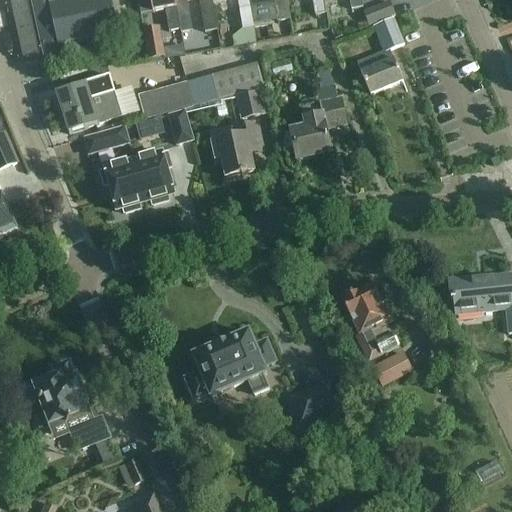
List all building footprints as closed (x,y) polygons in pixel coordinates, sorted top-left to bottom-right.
[(118,35),(110,0),(82,0),(55,6),(53,0),(32,0),(31,0),(32,3),(28,3),(27,1),(11,5),(25,67),(41,64),(40,61),(44,60),(45,63),(66,58),(64,47),(118,35)] [(169,34),(181,32),(175,0),(150,0),(153,14),(166,12),(169,34)] [(175,0),(181,32),(181,35),(192,33),(187,2),(200,0),(175,0)] [(254,28),(251,10),(249,0),(212,0),(214,6),(226,4),(225,0),(237,0),(243,31),(254,28)] [(249,0),(251,10),(274,6),(277,23),(290,21),(286,0),(249,0)] [(324,0),(312,0),(316,17),(327,15),(324,0)] [(361,0),(349,0),(351,12),(363,9),(361,0)] [(212,2),(200,4),(205,34),(217,32),(212,2)] [(395,18),(390,6),(389,4),(364,14),(370,28),(395,18)] [(374,29),(384,55),(358,66),(371,98),(403,84),(390,52),(404,47),(394,21),(374,29)] [(150,60),(164,58),(159,31),(145,33),(150,60)] [(223,51),(203,56),(205,66),(226,61),(223,51)] [(246,69),(252,92),(264,89),(258,66),(246,69)] [(246,69),(234,72),(240,95),(252,92),(246,69)] [(223,75),(229,99),(240,95),(234,72),(223,75)] [(223,75),(211,79),(217,102),(229,99),(223,75)] [(56,96),(69,136),(99,127),(99,126),(122,119),(115,95),(115,94),(110,77),(85,85),(86,87),(56,96)] [(217,102),(211,79),(199,82),(206,105),(217,102)] [(199,82),(187,85),(193,108),(206,105),(199,82)] [(181,112),(193,108),(187,85),(175,89),(181,112)] [(181,112),(175,89),(163,92),(170,115),(181,112)] [(170,115),(163,92),(152,95),(158,118),(170,115)] [(260,94),(237,99),(242,122),(265,116),(260,94)] [(158,118),(152,95),(140,98),(146,121),(158,118)] [(307,130),(291,134),(297,163),(314,160),(313,157),(331,153),(326,132),(347,127),(341,102),(302,110),(307,130)] [(196,132),(207,131),(205,107),(193,109),(196,132)] [(193,143),(185,114),(169,119),(177,148),(193,143)] [(244,138),(212,145),(216,162),(222,161),(227,181),(254,175),(250,154),(263,151),(257,126),(242,129),(244,138)] [(124,130),(85,142),(90,157),(129,146),(124,130)] [(0,173),(16,166),(4,137),(0,138),(0,173)] [(163,155),(134,163),(146,205),(152,204),(153,208),(169,204),(167,199),(175,197),(167,171),(172,170),(168,156),(163,158),(163,155)] [(146,205),(134,163),(105,171),(105,174),(101,175),(105,189),(109,187),(117,214),(124,212),(125,216),(141,212),(139,207),(146,205)] [(0,234),(14,229),(0,196),(0,234)] [(506,311),(509,336),(511,335),(511,277),(475,282),(475,280),(450,282),(452,303),(456,303),(457,317),(506,311)] [(371,360),(381,355),(382,358),(399,349),(393,337),(392,337),(387,327),(394,324),(388,311),(385,312),(373,288),(342,303),(360,338),(357,339),(367,359),(371,360)] [(249,335),(193,359),(200,375),(186,381),(195,402),(209,396),(211,400),(249,384),(254,397),(269,391),(263,378),(267,376),(264,369),(275,364),(267,344),(255,349),(249,335)] [(335,347),(324,349),(327,364),(338,362),(335,347)] [(313,356),(302,362),(315,385),(325,379),(313,356)] [(403,356),(374,372),(382,388),(412,373),(403,356)] [(32,390),(23,394),(29,407),(35,405),(35,406),(38,405),(47,428),(63,422),(64,426),(66,425),(77,453),(107,440),(100,422),(91,425),(67,366),(53,372),(56,379),(31,389),(32,390)] [(330,384),(306,394),(316,418),(341,408),(330,384)] [(133,488),(145,483),(136,463),(124,468),(133,488)] [(156,511),(151,499),(133,507),(135,511),(156,511)]
